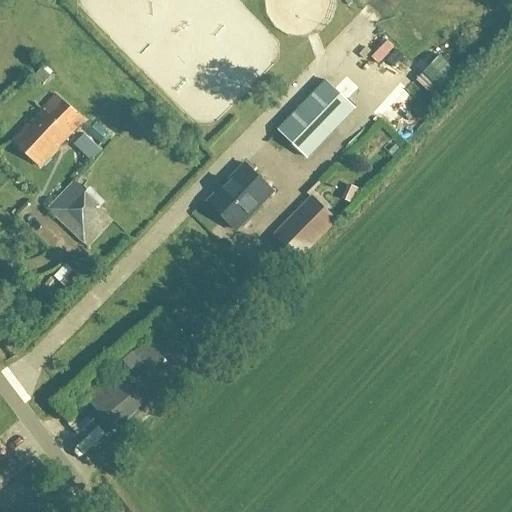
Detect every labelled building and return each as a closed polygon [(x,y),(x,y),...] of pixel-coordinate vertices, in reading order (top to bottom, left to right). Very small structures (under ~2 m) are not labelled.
[(44,84),(52,75),(42,67),(35,75),(44,84)] [(325,81),(277,130),(307,159),(355,110),(325,81)] [(40,169),(84,122),(56,95),(12,142),(40,169)] [(236,232),(273,193),(245,166),(208,205),(236,232)] [(88,248),(112,221),(72,184),(71,185),(48,211),(88,248)] [(312,199),(276,237),(300,261),(337,223),(312,199)] [(150,394),(186,363),(160,332),(133,354),(133,353),(123,361),(124,363),(117,369),(122,375),(89,402),(113,430),(152,396),(150,394)] [(70,447),(79,458),(102,439),(93,428),(70,447)]
